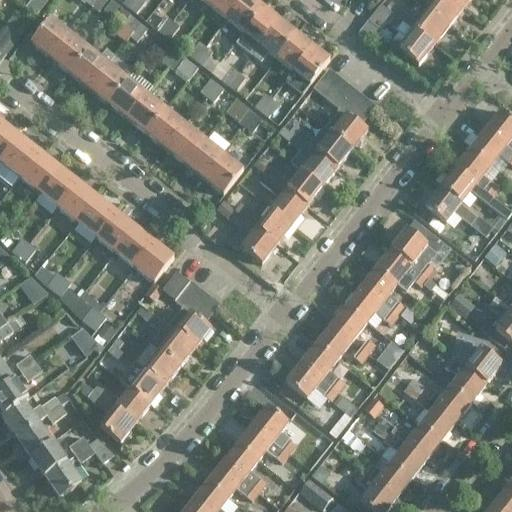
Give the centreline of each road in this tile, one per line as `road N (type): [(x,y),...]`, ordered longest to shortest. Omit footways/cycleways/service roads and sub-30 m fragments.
road 1 (residential): [(287,318),(0,87)]
road 2 (residential): [(110,511),(183,445),(287,318)]
road 3 (residential): [(287,318),(445,119)]
road 4 (residential): [(445,119),(294,0)]
